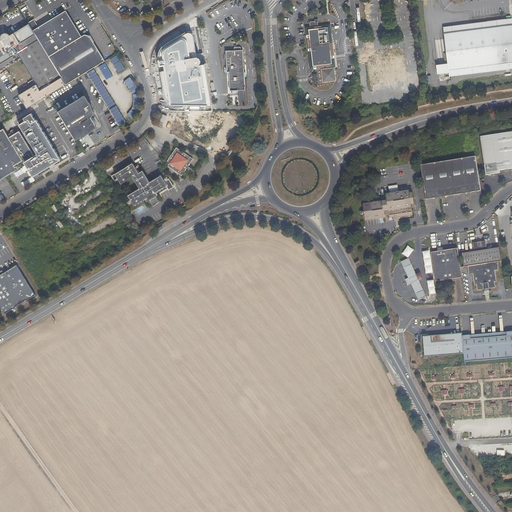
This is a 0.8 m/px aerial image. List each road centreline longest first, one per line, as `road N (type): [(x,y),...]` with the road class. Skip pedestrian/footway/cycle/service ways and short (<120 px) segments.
road 1 (unclassified): [(133,53),(151,100),(145,126),(0,219)]
road 2 (secondary): [(132,257),(219,221),(258,216),(302,232),(344,268)]
road 3 (unclassified): [(511,189),(473,223),(413,232),(389,248),(390,297),(407,314)]
road 4 (secondary): [(0,338),(132,257)]
road 5 (track): [(0,405),(77,511)]
road 6 (secondary): [(344,268),(406,379)]
